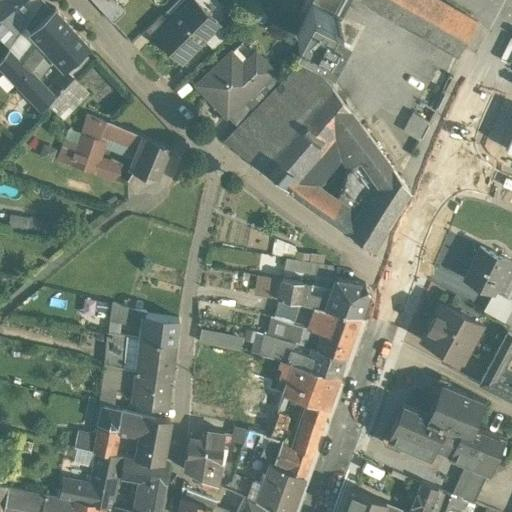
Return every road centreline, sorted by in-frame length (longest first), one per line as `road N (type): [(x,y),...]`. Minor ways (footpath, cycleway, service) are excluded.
road 1 (residential): [(166,511),(191,293),(211,176),(225,155)]
road 2 (secondary): [(313,511),(396,277)]
road 3 (residential): [(69,0),(225,155)]
road 4 (residential): [(225,155),(396,277)]
road 5 (secondary): [(444,162),(511,21)]
road 6 (secondary): [(396,277),(444,162)]
